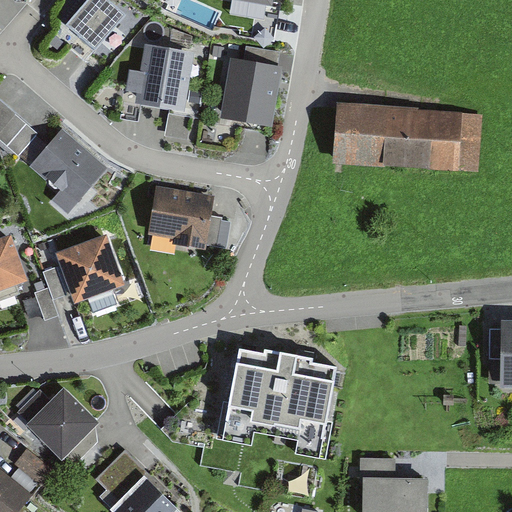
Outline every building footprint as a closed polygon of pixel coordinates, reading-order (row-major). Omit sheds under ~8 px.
[(90,0),(68,22),(95,48),(125,18),(106,0),(90,0)] [(221,0),(217,27),(241,31),(240,36),(270,42),(278,3),(272,2),(271,0),(221,0)] [(244,65),(236,63),(226,125),(267,132),(280,54),(247,48),(244,65)] [(171,106),(167,124),(179,126),(177,139),(189,142),(199,87),(185,84),(190,58),(151,50),(141,100),(171,106)] [(36,131),(0,101),(0,137),(18,152),(36,131)] [(339,110),(336,158),(477,168),(480,119),(339,110)] [(64,127),(32,167),(61,190),(52,202),(69,215),(110,164),(64,127)] [(211,189),(154,182),(148,231),(205,238),(211,189)] [(10,238),(0,241),(0,288),(25,280),(10,238)] [(62,254),(77,299),(123,284),(108,238),(62,254)] [(511,315),(501,315),(498,382),(511,382),(511,315)] [(325,439),(338,367),(313,363),(314,359),(266,349),(265,353),(241,349),(223,440),(253,446),(257,427),(325,439)] [(62,454),(98,416),(60,381),(25,420),(62,454)] [(26,448),(16,460),(44,482),(54,469),(26,448)] [(187,511),(188,511),(126,451),(99,479),(111,490),(105,496),(121,511),(187,511)] [(0,467),(0,511),(9,511),(28,488),(0,467)] [(360,511),(431,511),(433,475),(361,474),(360,511)]
